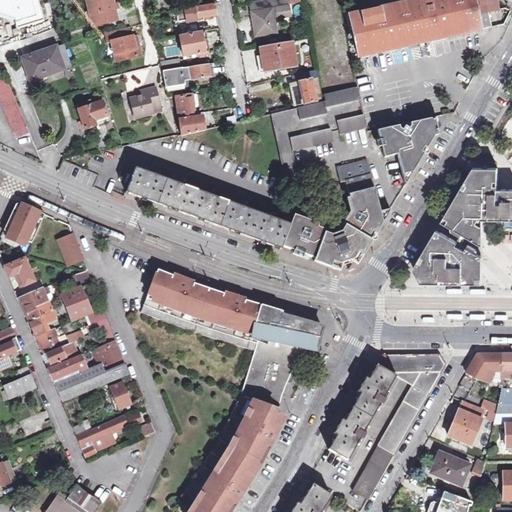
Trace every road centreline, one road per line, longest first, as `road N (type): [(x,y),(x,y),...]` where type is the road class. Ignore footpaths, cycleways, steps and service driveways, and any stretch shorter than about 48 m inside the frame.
road 1 (unclassified): [(358,291),(166,230),(18,169)]
road 2 (residential): [(84,239),(163,423),(130,511)]
road 3 (unclassified): [(511,47),(403,236),(358,291)]
road 4 (residential): [(80,465),(0,275)]
road 5 (residential): [(358,332),(259,511)]
road 6 (residential): [(372,511),(466,335)]
